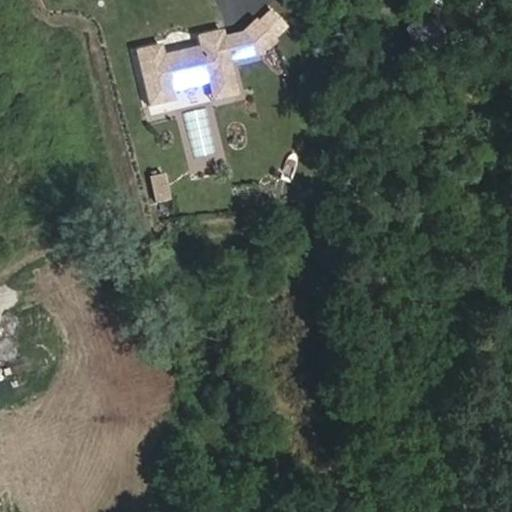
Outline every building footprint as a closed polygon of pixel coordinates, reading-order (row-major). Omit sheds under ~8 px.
[(442,41),(438,17),(401,25),(406,48),(442,41)] [(275,42),(254,21),(240,34),(261,55),(275,42)] [(468,49),(465,30),(447,33),(451,53),(468,49)] [(236,95),(229,63),(223,38),(221,31),(196,37),(199,48),(162,56),(160,46),(135,51),(148,106),(172,100),(170,91),(207,82),(212,101),(236,95)] [(261,55),(240,34),(223,38),(229,63),(261,55)] [(162,173),(146,175),(150,204),(166,202),(162,173)]
